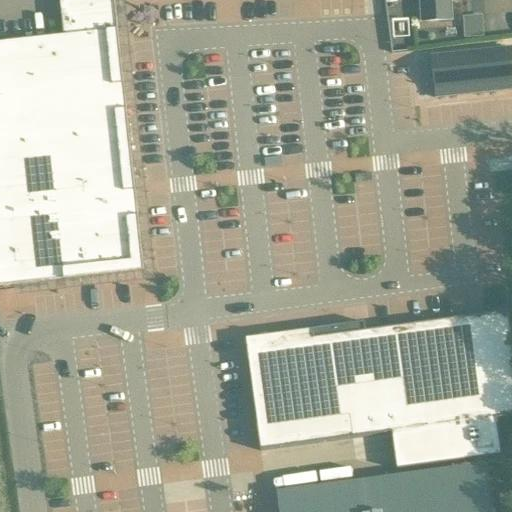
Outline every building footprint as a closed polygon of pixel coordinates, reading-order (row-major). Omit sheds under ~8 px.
[(57,0),(62,37),(0,43),(0,288),(136,274),(111,32),(108,0),(57,0)] [(448,0),(420,0),(422,22),(450,21),(448,0)] [(461,16),(462,38),(481,37),(480,16),(461,16)] [(407,36),(408,24),(393,23),(393,36),(407,36)] [(511,55),(511,49),(432,57),(436,99),(511,90),(511,55)] [(295,274),(313,273),(311,243),(294,244),(295,268),(286,269),(285,257),(277,257),(279,283),(296,282),(295,274)] [(269,432),(257,434),(259,451),(260,451),(444,426),(449,460),(501,453),(497,419),(511,417),(511,336),(509,313),(365,332),(364,325),(364,324),(323,330),(284,335),(286,343),(257,347),(269,432)] [(279,496),(278,496),(280,511),(491,511),(485,468),(279,496)]
